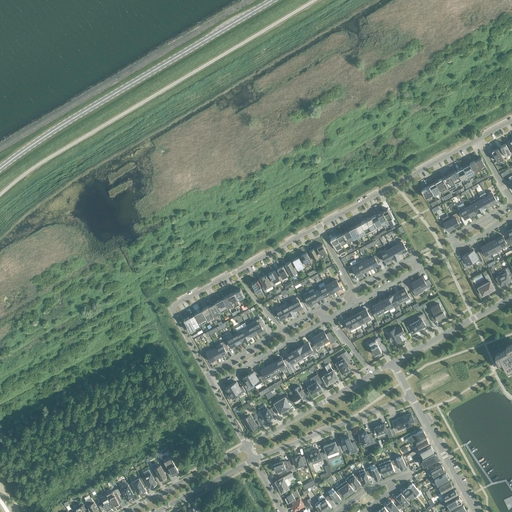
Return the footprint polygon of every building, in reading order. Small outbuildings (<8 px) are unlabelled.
[(506,144),(500,147),(506,157),(511,154),(506,144)] [(498,148),(492,151),(497,161),(501,159),(503,163),(505,162),(498,148)] [(480,170),(480,171),(486,167),(483,161),(483,160),(482,157),(476,160),(475,161),(475,160),(475,161),(480,170)] [(475,161),(470,163),(475,173),(480,170),(475,161)] [(463,167),(467,176),(468,177),(475,173),(470,163),(463,167)] [(461,179),(467,176),(463,167),(456,171),(461,179)] [(461,180),(461,179),(456,171),(450,174),(455,183),(461,180)] [(442,178),(447,186),(449,191),(457,186),(455,183),(450,174),(442,178)] [(442,178),(435,182),(440,191),(441,191),(440,190),(447,186),(442,178)] [(431,190),(434,195),(440,191),(435,182),(429,186),(430,187),(430,188),(431,189),(431,190)] [(430,187),(429,186),(426,187),(426,188),(424,188),(423,189),(421,190),(422,192),(423,193),(424,195),(423,195),(424,195),(424,196),(425,198),(426,198),(427,197),(428,196),(429,196),(430,195),(430,196),(430,195),(432,195),(433,194),(432,192),(431,191),(431,190),(431,189),(430,188),(430,187)] [(491,204),(497,201),(491,191),(486,194),(487,196),(491,204)] [(486,207),(491,204),(487,196),(481,199),(486,207)] [(476,202),(481,210),(486,207),(481,199),(480,197),(475,200),(476,202)] [(476,202),(471,205),(475,213),(481,210),(476,202)] [(471,205),(466,208),(470,216),(475,213),(471,205)] [(459,209),(465,219),(470,216),(466,208),(464,206),(459,209)] [(395,227),(390,220),(393,218),(387,208),(382,211),(387,220),(392,229),(395,227)] [(381,223),(387,220),(382,211),(377,214),(381,223)] [(456,213),(449,217),(448,217),(454,228),(459,225),(457,220),(460,218),(456,213)] [(371,217),(377,228),(382,225),(381,223),(377,214),(371,217)] [(443,220),(440,222),(443,227),(446,226),(448,231),(454,228),(448,217),(449,217),(448,216),(442,219),(443,220)] [(371,230),(371,231),(377,228),(371,217),(366,220),(371,230)] [(371,230),(366,220),(360,223),(366,233),(371,230)] [(360,235),(360,236),(366,233),(360,223),(355,226),(360,235)] [(354,238),(360,235),(355,226),(349,230),(354,238)] [(349,230),(343,233),(347,242),(354,238),(349,230)] [(343,233),(336,236),(341,245),(347,242),(343,233)] [(336,236),(330,240),(336,250),(342,247),(341,245),(336,236)] [(502,249),(510,244),(508,239),(505,240),(502,236),(497,239),(502,249)] [(502,249),(497,239),(491,241),(497,252),(502,249)] [(396,243),(397,245),(401,253),(407,250),(401,240),(396,243)] [(492,255),(497,252),(491,241),(486,244),(492,255)] [(322,256),(327,253),(322,244),(317,247),(322,256)] [(486,258),(492,255),(486,244),(481,247),(486,258)] [(401,253),(397,245),(392,248),(396,256),(401,253)] [(314,260),(319,257),(314,248),(309,251),(314,260)] [(396,256),(392,248),(386,251),(391,259),(396,256)] [(391,259),(386,251),(385,249),(377,253),(380,258),(383,257),(385,262),(391,259)] [(476,255),(473,250),(468,253),(473,263),(482,259),(479,253),(476,255)] [(311,262),(312,262),(307,253),(306,253),(301,255),(301,256),(306,265),(307,265),(311,262)] [(468,253),(462,256),(465,261),(462,262),(465,268),(473,263),(468,253)] [(378,264),(374,256),(368,259),(373,267),(378,264)] [(299,257),(293,260),(298,270),(304,267),(299,257)] [(373,267),(368,259),(363,262),(367,270),(373,267)] [(367,270),(363,262),(362,260),(357,263),(362,273),(367,270)] [(291,261),(285,264),(291,276),(297,273),(291,261)] [(357,276),(362,273),(357,263),(351,266),(357,276)] [(288,276),(283,266),(277,269),(283,279),(288,276)] [(504,283),(507,282),(511,279),(509,276),(511,274),(507,267),(505,269),(506,272),(503,273),(502,272),(498,274),(499,275),(496,277),(500,285),(504,283)] [(275,270),(268,273),(274,283),(280,279),(275,270)] [(488,282),(478,288),(482,295),(487,293),(487,292),(489,291),(494,289),(490,282),(491,281),(487,274),(485,276),(488,282)] [(266,275),(260,278),(265,289),(272,285),(266,275)] [(425,281),(422,277),(417,280),(422,290),(431,286),(428,280),(425,281)] [(260,285),(257,279),(255,281),(252,283),(252,284),(254,287),(253,287),(254,287),(257,293),(261,291),(264,295),(266,294),(262,288),(261,289),(259,286),(260,285)] [(341,288),(336,279),(331,282),(335,291),(341,288)] [(417,280),(411,283),(414,287),(411,289),(414,294),(422,290),(417,280)] [(335,291),(331,282),(325,285),(330,293),(335,291)] [(330,293),(325,285),(320,288),(324,296),(330,293)] [(324,296),(320,288),(315,291),(319,299),(324,296)] [(410,299),(409,297),(405,288),(399,291),(405,302),(410,299)] [(237,299),(244,295),(240,289),(234,292),(237,299)] [(319,299),(315,291),(310,294),(314,302),(319,299)] [(400,305),(405,302),(399,291),(394,294),(398,302),(400,305)] [(228,295),(234,305),(235,308),(240,305),(237,299),(234,292),(228,295)] [(310,294),(304,297),(308,305),(314,302),(310,294)] [(398,302),(394,294),(389,297),(393,305),(398,302)] [(223,298),(228,307),(229,308),(234,305),(228,295),(223,298)] [(292,300),(293,302),(297,310),(303,307),(297,297),(292,300)] [(394,307),(393,305),(389,297),(383,300),(388,308),(389,310),(394,307)] [(221,311),(228,307),(223,298),(216,302),(220,311),(221,311)] [(388,308),(383,300),(378,303),(383,311),(388,308)] [(216,302),(209,306),(213,315),(220,311),(216,302)] [(297,310),(293,302),(287,305),(292,313),(297,310)] [(281,306),(287,316),(292,313),(287,305),(286,303),(281,306)] [(378,303),(373,306),(377,314),(383,311),(378,303)] [(437,319),(437,320),(446,315),(443,311),(442,311),(441,309),(442,308),(439,304),(431,308),(433,313),(434,313),(436,315),(435,315),(435,316),(434,317),(434,316),(431,317),(434,322),(436,320),(437,319)] [(202,310),(206,318),(208,320),(212,318),(214,322),(216,320),(209,306),(202,310)] [(281,319),(287,316),(281,306),(276,309),(281,319)] [(366,309),(360,312),(365,320),(366,322),(372,319),(366,309)] [(196,313),(194,314),(199,322),(200,321),(205,319),(206,318),(202,310),(200,311),(196,313)] [(366,322),(365,320),(360,312),(355,315),(361,325),(366,322)] [(194,314),(189,317),(195,328),(200,325),(199,322),(194,314)] [(418,330),(426,325),(423,321),(426,319),(423,314),(418,317),(419,319),(410,325),(412,329),(410,330),(412,334),(418,331),(418,330)] [(355,328),(361,325),(355,315),(350,318),(354,326),(355,328)] [(189,317),(184,320),(190,331),(195,328),(189,317)] [(355,328),(354,326),(350,318),(344,321),(350,331),(355,328)] [(252,322),(253,325),(258,333),(263,330),(258,319),(252,322)] [(247,325),(242,328),(247,338),(252,336),(248,327),(247,325)] [(258,333),(253,325),(248,327),(252,336),(258,333)] [(401,340),(399,336),(404,333),(401,327),(395,330),(395,329),(388,333),(390,337),(389,338),(391,342),(392,341),(394,344),(396,343),(396,344),(400,342),(399,341),(401,340)] [(242,341),(247,338),(242,328),(236,331),(237,333),(242,341)] [(324,331),(319,334),(324,344),(330,341),(332,344),(335,341),(330,332),(330,333),(326,335),(324,331)] [(242,341),(237,333),(232,336),(237,344),(242,341)] [(226,344),(228,342),(231,347),(237,344),(232,336),(231,334),(223,338),(226,344)] [(319,334),(313,337),(316,342),(313,343),(316,349),(317,350),(320,348),(320,347),(324,344),(319,334)] [(375,340),(369,344),(375,355),(382,351),(378,346),(381,344),(378,338),(375,339),(375,340)] [(216,345),(217,347),(221,355),(227,352),(221,342),(216,345)] [(311,347),(308,342),(303,346),(308,354),(309,356),(317,351),(314,346),(311,347)] [(496,356),(500,362),(503,360),(505,365),(511,361),(511,344),(506,348),(506,349),(496,355),(496,356)] [(308,354),(303,346),(298,349),(302,357),(308,354)] [(221,355),(217,347),(212,350),(216,358),(221,355)] [(205,351),(206,353),(211,361),(216,358),(212,350),(211,348),(205,351)] [(293,352),(297,360),(298,362),(304,359),(302,357),(298,349),(293,352)] [(293,352),(287,355),(293,365),(298,362),(297,360),(293,352)] [(344,353),(340,355),(343,359),(336,363),(342,373),(346,371),(346,372),(350,370),(348,366),(348,365),(346,362),(350,360),(344,353)] [(248,357),(238,363),(241,368),(251,362),(248,357)] [(286,366),(282,358),(276,361),(281,369),(282,371),(288,368),(286,366)] [(281,369),(276,361),(271,364),(276,372),(281,369)] [(276,372),(271,364),(266,367),(271,375),(276,372)] [(325,366),(329,373),(323,377),(327,384),(338,377),(333,370),(329,364),(325,366)] [(266,367),(261,370),(267,380),(272,377),(271,375),(266,367)] [(254,372),(248,375),(254,385),(255,386),(263,382),(260,377),(258,378),(254,372)] [(245,382),(242,383),(247,391),(255,386),(254,385),(248,375),(243,378),(245,382)] [(315,391),(317,390),(321,388),(319,384),(322,382),(318,375),(314,377),(316,381),(307,387),(311,394),(315,391),(315,392),(315,391)] [(236,382),(231,385),(237,395),(237,396),(238,396),(245,391),(242,385),(239,386),(236,382)] [(231,385),(226,388),(228,393),(226,394),(229,400),(231,398),(232,400),(238,396),(237,396),(237,395),(231,385)] [(295,403),(296,403),(300,401),(299,399),(301,398),(302,399),(305,398),(304,396),(306,396),(300,387),(300,386),(295,389),(298,394),(292,397),(295,403)] [(280,413),(284,410),(287,409),(290,406),(288,403),(291,401),(287,395),(274,403),(280,413)] [(265,405),(259,409),(260,412),(266,421),(270,419),(270,418),(272,417),(271,415),(274,413),(271,408),(268,410),(267,408),(266,408),(265,405)] [(242,419),(250,431),(257,427),(250,415),(249,415),(247,413),(244,415),(246,417),(242,419)] [(399,419),(392,421),(395,428),(396,427),(398,431),(403,429),(402,426),(406,425),(407,427),(412,425),(411,423),(414,422),(413,419),(414,419),(412,415),(412,416),(411,413),(398,418),(399,419)] [(384,423),(381,425),(380,425),(378,426),(378,425),(378,426),(374,427),(377,434),(387,431),(389,437),(393,436),(389,428),(386,429),(384,423)] [(422,430),(409,437),(412,442),(425,435),(425,434),(426,434),(424,430),(423,430),(422,430)] [(371,444),(374,443),(370,433),(367,435),(366,431),(365,431),(365,432),(363,432),(363,431),(359,433),(359,434),(360,437),(359,437),(361,441),(363,444),(366,443),(367,443),(369,442),(371,444)] [(349,437),(342,439),(343,444),(342,444),(344,448),(345,447),(346,451),(353,449),(354,453),(358,451),(354,442),(351,443),(349,437)] [(416,443),(417,446),(415,448),(416,450),(419,449),(429,443),(426,438),(416,443)] [(335,442),(324,446),(327,454),(328,458),(339,454),(342,453),(340,446),(337,447),(335,442)] [(431,446),(420,451),(423,457),(434,451),(431,446)] [(314,451),(312,452),(312,451),(312,452),(308,453),(308,454),(307,454),(309,458),(310,457),(311,460),(321,457),(322,460),(325,458),(323,452),(320,454),(318,449),(314,451)] [(425,456),(419,459),(420,462),(423,467),(438,459),(438,458),(439,457),(437,454),(436,454),(435,453),(426,458),(425,456)] [(304,464),(303,463),(306,462),(304,456),(301,457),(300,455),(298,457),(297,456),(293,458),(296,467),(304,464)] [(402,456),(393,459),(395,463),(397,462),(400,469),(406,466),(402,456)] [(171,457),(164,461),(171,475),(179,471),(171,457)] [(390,460),(384,462),(385,464),(389,473),(395,471),(392,464),(395,463),(393,459),(391,461),(390,460)] [(283,461),(273,465),(276,472),(286,469),(287,471),(293,468),(289,461),(286,462),(286,461),(283,462),(283,461)] [(379,465),(376,467),(378,470),(381,469),(383,476),(389,473),(385,464),(384,462),(379,465)] [(370,467),(367,468),(368,470),(369,474),(372,473),(375,479),(381,477),(378,470),(376,467),(375,464),(370,466),(370,467)] [(432,466),(426,469),(431,478),(444,470),(441,464),(434,468),(432,466)] [(166,478),(165,477),(166,476),(160,465),(154,468),(157,473),(157,474),(157,475),(158,475),(160,480),(162,479),(162,480),(166,478)] [(364,469),(359,471),(359,472),(359,474),(364,484),(369,481),(367,475),(369,474),(368,470),(366,471),(365,470),(364,469)] [(284,480),(287,478),(288,479),(294,475),(292,472),(283,477),(276,481),(281,492),(289,488),(284,480)] [(145,479),(143,481),(146,487),(149,486),(151,485),(152,486),(156,483),(150,473),(144,477),(145,479)] [(446,473),(434,479),(437,485),(449,478),(448,478),(449,477),(447,473),(446,474),(446,473)] [(348,477),(348,478),(349,479),(352,483),(356,488),(361,485),(357,479),(359,477),(357,474),(355,475),(354,474),(354,475),(353,474),(348,477)] [(133,482),(132,482),(132,483),(132,482),(134,486),(135,487),(136,488),(136,489),(138,493),(139,493),(144,490),(145,490),(145,489),(139,479),(139,478),(138,479),(133,482)] [(347,480),(341,484),(342,485),(343,486),(348,494),(353,490),(349,484),(352,483),(349,479),(348,478),(346,479),(347,480)] [(439,487),(442,493),(453,486),(450,481),(439,487)] [(408,487),(408,488),(408,487),(414,495),(415,496),(416,498),(421,494),(412,483),(408,487)] [(128,484),(121,488),(127,499),(131,497),(131,496),(133,495),(128,484)] [(337,488),(334,490),(337,494),(339,492),(343,497),(348,494),(343,486),(342,485),(341,484),(337,487),(337,488)] [(408,488),(403,491),(408,497),(405,499),(408,502),(410,500),(411,499),(411,500),(415,496),(414,495),(408,487),(408,488)] [(450,489),(442,493),(443,495),(443,496),(442,496),(444,501),(445,500),(446,501),(457,494),(457,493),(458,493),(456,489),(455,490),(455,489),(451,491),(450,489)] [(287,495),(287,497),(285,498),(288,503),(300,496),(297,490),(287,495)] [(334,490),(327,496),(329,499),(332,497),(336,503),(341,499),(337,494),(334,490)] [(113,491),(107,494),(113,506),(115,505),(115,504),(116,505),(119,504),(119,503),(119,502),(119,501),(121,500),(116,492),(114,493),(113,491)] [(401,493),(396,497),(401,503),(398,504),(401,508),(404,505),(405,507),(409,503),(408,502),(405,499),(401,493)] [(111,506),(113,506),(107,494),(108,496),(102,499),(104,503),(101,505),(104,509),(106,508),(107,509),(108,510),(111,508),(111,507),(111,506)] [(321,502),(326,510),(331,506),(327,501),(329,499),(327,496),(325,498),(325,499),(321,502)] [(459,497),(447,503),(450,509),(462,502),(459,497)] [(91,498),(85,501),(88,506),(91,511),(98,511),(97,509),(98,509),(94,502),(94,503),(91,498)] [(294,505),(292,506),(294,510),(304,505),(300,498),(293,502),(294,505)] [(392,501),(387,505),(391,510),(392,511),(398,511),(400,511),(399,509),(401,508),(398,504),(396,506),(392,501)] [(320,502),(315,505),(320,511),(324,511),(326,510),(327,510),(326,510),(321,502),(320,502)]
